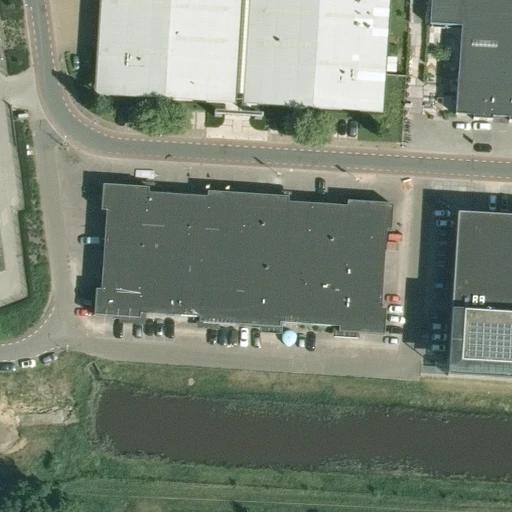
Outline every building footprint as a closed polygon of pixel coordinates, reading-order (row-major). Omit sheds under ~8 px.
[(99,0),(96,58),(103,59),(101,87),(163,91),(163,95),(239,99),(314,104),(314,100),(376,104),(378,76),(385,76),(389,0),(99,0)] [(500,118),(507,0),(430,0),(429,26),(460,27),(455,115),(473,117),(472,120),(492,121),(492,118),(500,118)] [(511,0),(507,0),(500,118),(508,119),(508,122),(511,122),(511,0)] [(102,59),(96,58),(94,91),(163,95),(163,91),(101,87),(102,59)] [(383,107),(385,76),(377,76),(376,104),(314,100),(314,103),(383,107)] [(173,256),(177,196),(148,194),(148,189),(103,186),(101,212),(106,212),(103,252),(173,256)] [(243,261),(248,196),(207,193),(207,198),(177,196),(173,256),(243,261)] [(313,266),(317,205),(288,204),(288,198),(248,196),(243,261),(313,266)] [(391,231),(393,205),(347,202),(346,207),(317,205),(313,266),(383,270),(386,231),(391,231)] [(473,276),(453,275),(447,364),(447,377),(511,381),(511,218),(477,217),(473,276)] [(169,317),(173,256),(103,252),(101,291),(96,291),(94,317),(140,320),(140,315),(169,317)] [(239,326),(243,261),(173,256),(169,317),(199,318),(199,324),(239,326)] [(309,326),(313,266),(243,261),(239,326),(279,329),(280,324),(309,326)] [(384,336),(386,310),(381,310),(383,270),(313,266),(309,326),(338,328),(338,333),(384,336)]
